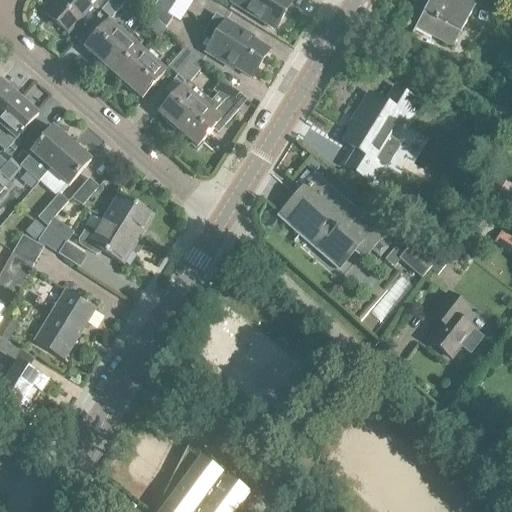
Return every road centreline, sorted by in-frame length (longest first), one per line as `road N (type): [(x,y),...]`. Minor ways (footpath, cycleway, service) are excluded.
road 1 (residential): [(511,485),(222,222)]
road 2 (unclassified): [(47,504),(222,222)]
road 3 (residential): [(222,222),(0,24)]
road 4 (unclassified): [(222,222),(339,28)]
road 5 (residential): [(511,124),(339,28)]
